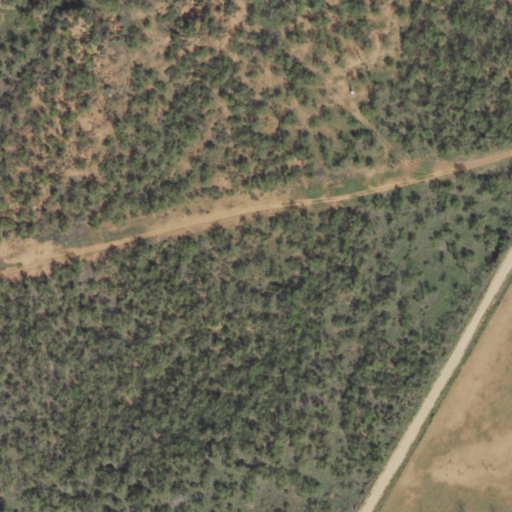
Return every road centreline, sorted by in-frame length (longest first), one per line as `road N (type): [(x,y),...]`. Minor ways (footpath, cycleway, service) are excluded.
road 1 (residential): [(372,511),(511,255)]
road 2 (track): [(109,511),(0,419)]
